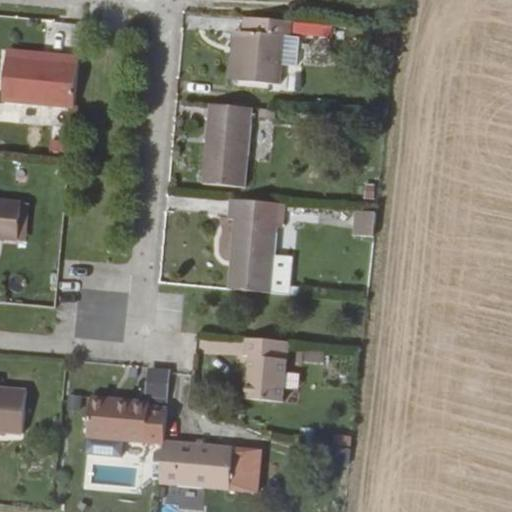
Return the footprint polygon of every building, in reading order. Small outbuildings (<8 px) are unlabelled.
[(241,30),(237,79),(286,82),(291,19),(251,16),(250,31),(241,30)] [(233,29),(228,78),(237,79),(241,30),(233,29)] [(8,49),(7,57),(63,61),(63,54),(8,49)] [(7,57),(3,100),(76,106),(80,56),(63,54),(63,61),(7,57)] [(209,102),(203,182),(245,186),(253,106),(209,102)] [(229,196),(228,217),(235,217),(231,287),(274,290),(277,220),(282,220),(282,200),(229,196)] [(0,238),(20,240),(23,202),(0,200),(0,238)] [(354,206),(353,232),(372,232),(375,207),(354,206)] [(251,354),(248,397),(285,399),(289,338),(246,334),(246,354),(251,354)] [(0,430),(27,432),(30,388),(1,387),(0,386),(0,430)] [(93,402),(90,439),(167,445),(170,407),(152,406),(133,404),(133,399),(115,398),(113,403),(93,402)] [(90,439),(89,452),(166,458),(167,445),(90,439)] [(167,441),(166,483),(261,488),(263,445),(167,441)]
